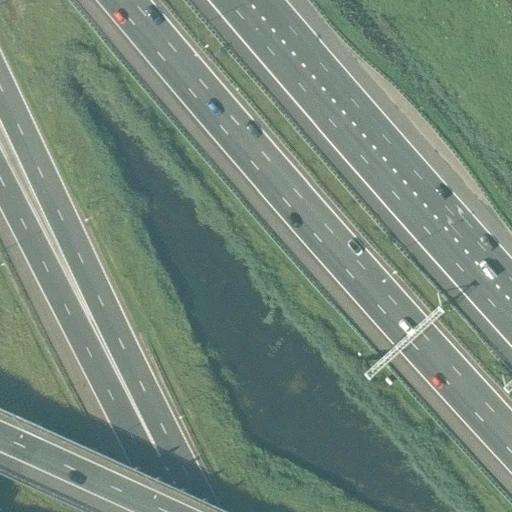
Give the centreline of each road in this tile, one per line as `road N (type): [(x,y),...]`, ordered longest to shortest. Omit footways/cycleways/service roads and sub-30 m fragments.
road 1 (motorway): [(121,0),(268,176),(511,440)]
road 2 (motorway): [(0,91),(160,460)]
road 3 (motorway): [(511,303),(247,0)]
road 4 (motorway): [(0,179),(160,460)]
road 5 (motorway): [(0,436),(166,511)]
